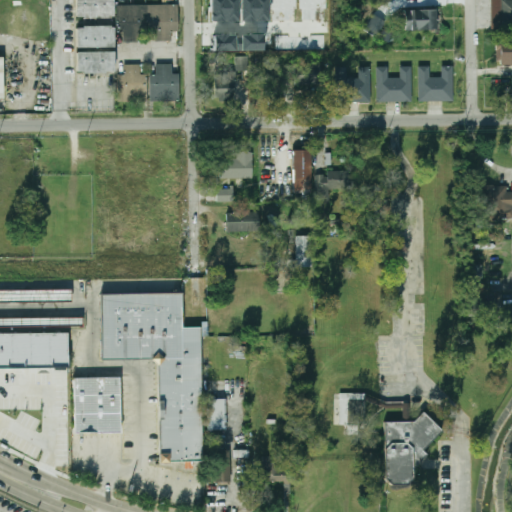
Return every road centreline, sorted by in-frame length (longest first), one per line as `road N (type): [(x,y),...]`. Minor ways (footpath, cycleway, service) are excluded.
road 1 (residential): [(511,119),(0,124)]
road 2 (residential): [(197,297),(193,0)]
road 3 (secondary): [(155,511),(0,452)]
road 4 (residential): [(476,120),(473,0)]
